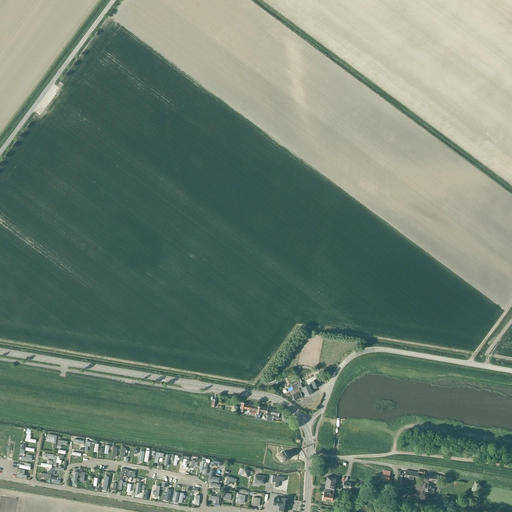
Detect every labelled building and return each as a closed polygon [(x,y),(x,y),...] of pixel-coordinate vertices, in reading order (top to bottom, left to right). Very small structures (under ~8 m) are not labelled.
[(313,389),(321,385),(317,375),(306,380),(308,384),(302,387),(300,383),(292,386),(294,393),(294,394),(292,395),(295,400),(314,392),(313,389)] [(246,403),(244,403),(242,402),(240,411),(245,412),(246,408),(249,408),(249,410),(251,410),(251,414),(256,415),(256,411),(257,408),(257,406),(250,405),(246,405),(246,403)] [(267,413),(268,408),(260,407),(260,408),(257,407),(256,411),(256,415),(255,418),(259,419),(262,412),(267,413)] [(278,416),(279,410),(273,408),(272,412),(267,412),(267,418),(266,420),(273,421),(273,419),(274,415),(278,416)] [(288,459),(288,456),(287,454),(284,452),(282,452),(280,454),(279,458),(281,461),(285,461),(288,459)] [(202,457),(199,473),(206,474),(209,463),(205,462),(206,459),(206,458),(202,457)] [(134,477),(135,471),(128,470),(121,468),(120,475),(127,476),(134,477)] [(252,474),(253,472),(251,471),(244,468),(241,475),(248,478),(250,473),(252,474)] [(210,469),(208,480),(218,483),(219,478),(212,476),(214,470),(210,469)] [(382,479),(388,480),(390,472),(384,470),(382,479)] [(256,475),(255,483),(265,484),(265,476),(256,475)] [(436,482),(438,476),(430,475),(430,478),(428,478),(427,482),(426,482),(425,490),(429,491),(428,494),(433,494),(434,489),(430,489),(431,483),(430,483),(431,481),(436,482)] [(237,479),(228,476),(225,483),(229,485),(230,481),(236,483),(237,479)] [(285,478),(277,476),(275,487),(278,487),(280,481),(284,482),(285,478)] [(336,478),(327,476),(325,488),(328,488),(328,491),(325,490),(325,492),(324,491),(323,499),(332,501),(336,478)] [(238,494),(236,502),(244,503),(245,495),(238,494)] [(259,506),(259,505),(260,498),(253,497),(252,505),(259,506)] [(275,497),(273,505),(280,506),(279,510),(288,511),(290,499),(281,498),(281,499),(275,497)]
